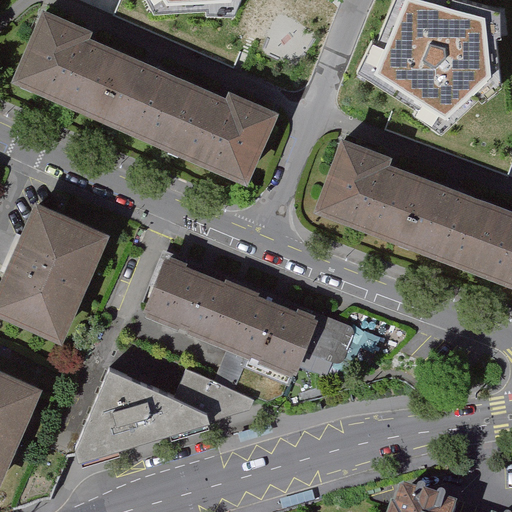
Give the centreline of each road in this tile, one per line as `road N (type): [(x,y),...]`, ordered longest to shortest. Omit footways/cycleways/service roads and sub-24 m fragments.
road 1 (unknown): [(74,0),(511,185)]
road 2 (tertiary): [(136,511),(378,442),(511,419)]
road 3 (residential): [(0,126),(266,242)]
road 4 (residential): [(266,242),(511,341)]
road 5 (residential): [(266,242),(359,0)]
